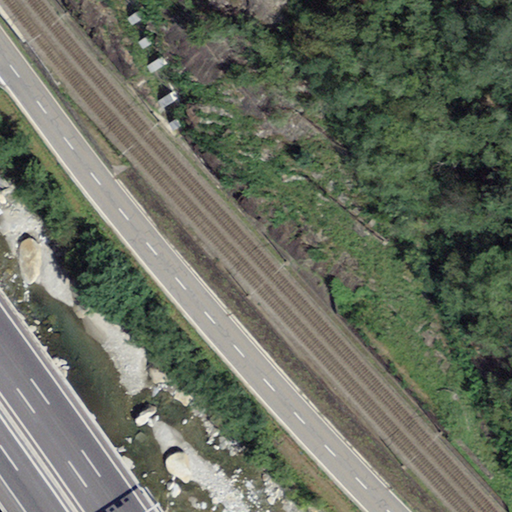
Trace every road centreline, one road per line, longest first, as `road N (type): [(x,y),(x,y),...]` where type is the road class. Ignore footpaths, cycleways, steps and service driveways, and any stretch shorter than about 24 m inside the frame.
road 1 (primary): [(388,511),(177,283),(0,53)]
road 2 (motorway): [(104,511),(0,367)]
